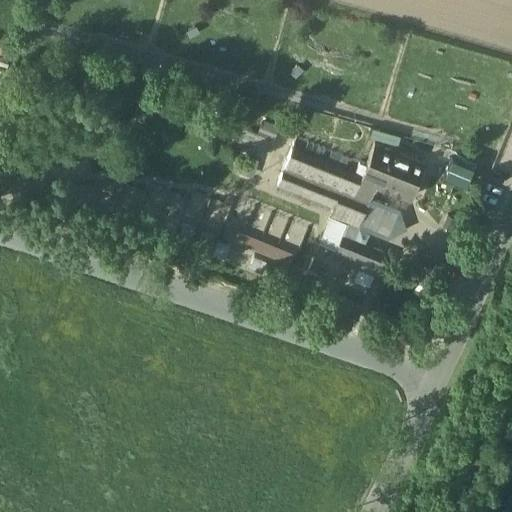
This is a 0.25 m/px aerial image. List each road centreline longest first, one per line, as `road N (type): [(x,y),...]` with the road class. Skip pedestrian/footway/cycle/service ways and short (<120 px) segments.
road 1 (unclassified): [(511,236),(387,511)]
road 2 (unknown): [(493,281),(307,151)]
